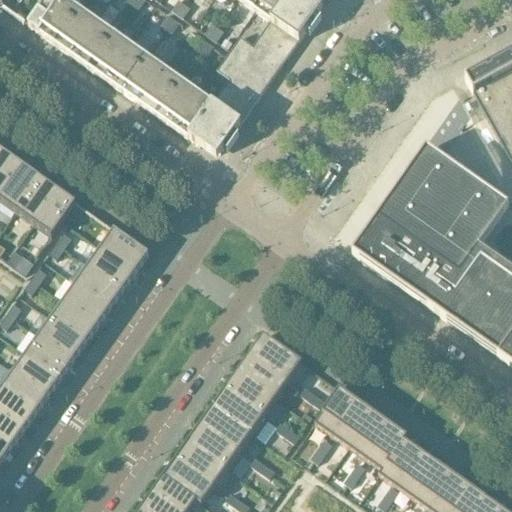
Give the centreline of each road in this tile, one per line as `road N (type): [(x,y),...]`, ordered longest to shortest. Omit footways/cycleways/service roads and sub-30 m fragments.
road 1 (residential): [(227,208),(11,511)]
road 2 (residential): [(279,244),(407,69),(511,11)]
road 3 (residential): [(91,511),(279,244)]
road 4 (residential): [(511,408),(279,244)]
road 5 (residential): [(411,0),(365,24),(227,208)]
road 6 (residential): [(227,208),(0,49)]
